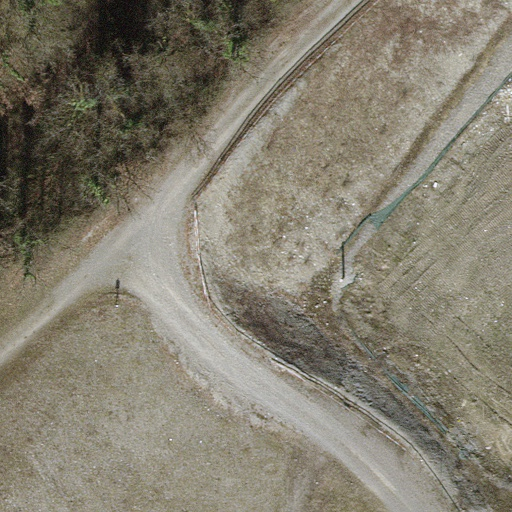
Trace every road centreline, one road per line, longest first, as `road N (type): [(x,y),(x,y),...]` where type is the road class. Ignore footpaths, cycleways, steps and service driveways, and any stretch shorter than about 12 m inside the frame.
road 1 (track): [(0,359),(84,301),(383,0)]
road 2 (track): [(109,0),(0,130)]
